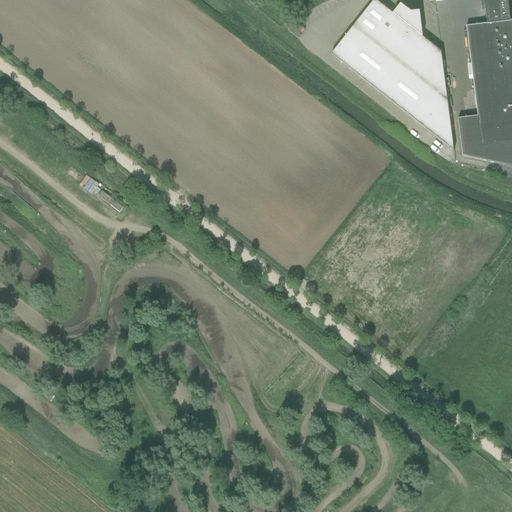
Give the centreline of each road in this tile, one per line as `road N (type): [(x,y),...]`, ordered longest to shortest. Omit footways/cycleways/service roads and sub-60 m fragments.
road 1 (track): [(511,465),(0,64)]
road 2 (track): [(0,143),(100,221),(171,241),(458,476)]
road 3 (unknown): [(363,0),(327,37),(325,53),(431,142)]
